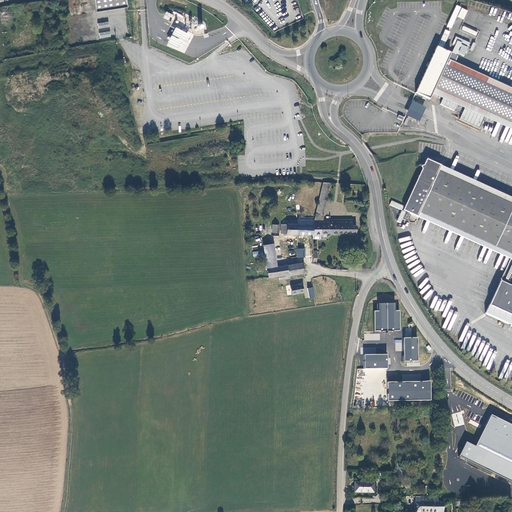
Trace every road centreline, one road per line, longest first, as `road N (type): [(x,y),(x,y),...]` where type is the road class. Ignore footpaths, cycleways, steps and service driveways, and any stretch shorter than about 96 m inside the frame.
road 1 (unclassified): [(391,266),(371,278),(361,297),(345,387),(339,511)]
road 2 (primary): [(391,266),(451,358),(511,401)]
road 3 (primary): [(348,139),(372,175),(391,266)]
